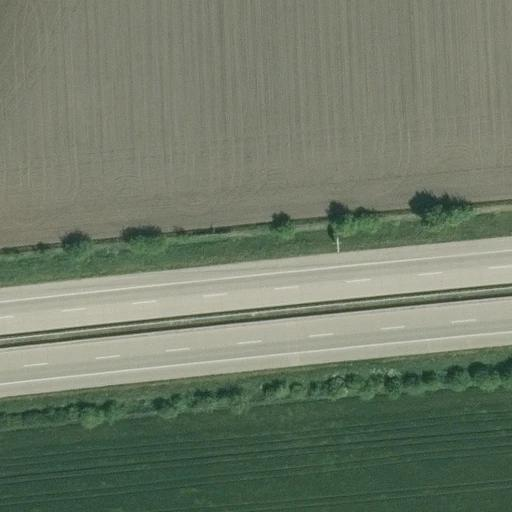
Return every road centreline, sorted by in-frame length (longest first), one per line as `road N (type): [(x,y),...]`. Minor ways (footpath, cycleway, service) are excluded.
road 1 (motorway): [(0,370),(511,320)]
road 2 (motorway): [(511,264),(0,313)]
